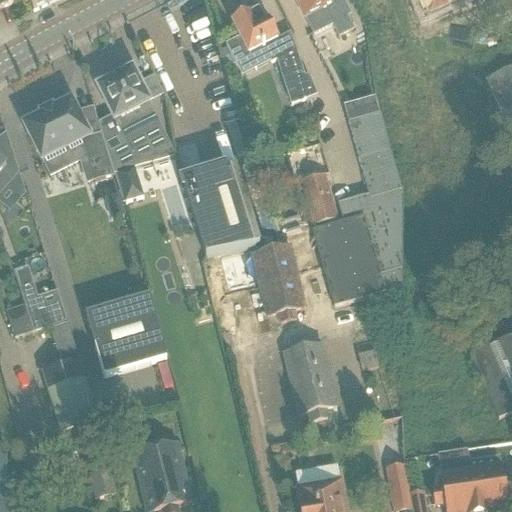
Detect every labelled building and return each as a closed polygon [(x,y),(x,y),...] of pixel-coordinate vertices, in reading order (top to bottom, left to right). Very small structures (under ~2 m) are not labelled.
[(0,0),(0,10),(24,0),(26,0),(33,14),(34,13),(28,0),(0,0)] [(28,0),(34,13),(59,1),(58,0),(28,0)] [(191,8),(207,1),(206,0),(179,0),(169,5),(177,22),(194,14),(191,8)] [(328,0),(294,0),(299,10),(306,22),(313,36),(332,26),(338,38),(353,31),(346,18),(350,16),(341,0),(339,0),(331,4),(328,0)] [(452,3),(458,0),(415,0),(422,16),(452,3)] [(240,39),(225,46),(235,66),(250,59),(248,56),(261,49),(264,54),(265,54),(271,64),(276,61),(285,57),(269,24),(263,27),(256,13),(246,18),(245,15),(231,22),(240,39)] [(285,57),(276,61),(291,107),(306,102),(317,97),(309,77),(305,78),(298,58),(287,61),(285,57)] [(475,69),(433,83),(455,151),(497,138),(475,69)] [(132,72),(97,90),(112,118),(97,125),(101,136),(104,145),(122,136),(127,147),(161,130),(155,119),(148,105),(149,105),(132,72)] [(41,119),(23,128),(41,164),(48,177),(71,166),(64,152),(81,144),(84,151),(94,185),(114,179),(114,178),(113,176),(104,145),(101,136),(89,139),(76,114),(71,103),(53,113),(52,110),(40,116),(41,119)] [(0,197),(16,179),(19,175),(8,139),(0,145),(0,197)] [(229,169),(181,184),(205,260),(254,250),(229,169)] [(143,200),(134,171),(116,176),(125,206),(143,200)] [(313,228),(337,221),(324,177),(300,184),(313,228)] [(511,201),(504,177),(436,199),(449,241),(460,238),(474,233),(492,227),(507,223),(511,221),(511,201)] [(389,241),(373,245),(384,293),(386,292),(386,295),(399,292),(398,289),(403,288),(400,279),(414,276),(403,228),(387,232),(389,241)] [(354,239),(337,243),(349,292),(363,288),(365,297),(370,296),(370,299),(383,296),(382,293),(384,293),(373,245),(356,249),(354,239)] [(295,314),(305,312),(290,249),(250,258),(265,323),(277,320),(279,328),(297,324),(295,314)] [(25,270),(13,274),(17,285),(28,282),(25,270)] [(33,286),(19,291),(29,323),(33,336),(66,325),(60,308),(42,314),(33,286)] [(149,298),(81,319),(100,381),(168,361),(149,298)] [(29,323),(10,329),(14,342),(33,336),(29,323)] [(67,326),(51,331),(50,331),(57,354),(58,354),(63,369),(42,375),(60,436),(98,424),(79,364),(67,326)] [(324,413),(336,410),(321,348),(284,357),(299,418),(310,416),(312,425),(327,421),(324,413)] [(362,374),(378,370),(374,354),(358,358),(362,374)] [(496,361),(494,361),(509,408),(511,406),(511,355),(508,357),(507,354),(495,358),(496,361)] [(478,376),(465,380),(480,427),(496,422),(493,413),(509,408),(494,361),(492,362),(491,359),(479,363),(480,366),(476,367),(478,376)] [(430,372),(429,373),(443,419),(459,414),(465,432),(480,427),(465,380),(452,384),(447,367),(443,368),(442,365),(429,369),(430,372)] [(413,387),(399,392),(414,439),(430,434),(427,424),(443,419),(429,373),(427,373),(426,370),(414,374),(415,377),(410,378),(413,387)] [(138,426),(126,429),(130,442),(142,439),(138,426)] [(0,511),(16,511),(0,445),(0,511)] [(176,511),(176,510),(190,506),(176,448),(133,458),(146,511),(176,511)] [(472,452),(473,461),(492,458),(490,449),(472,452)] [(94,497),(115,492),(109,469),(88,474),(94,497)] [(411,511),(409,499),(404,469),(386,472),(393,511),(411,511)] [(511,482),(503,483),(501,469),(471,473),(476,511),(507,511),(505,497),(511,496),(511,482)] [(445,511),(476,511),(471,473),(441,478),(443,493),(433,494),(436,511),(446,510),(445,511)] [(298,491),(297,492),(300,511),(345,511),(340,484),(339,479),(297,487),(298,491)] [(411,511),(413,511),(426,510),(423,496),(409,499),(411,511)]
